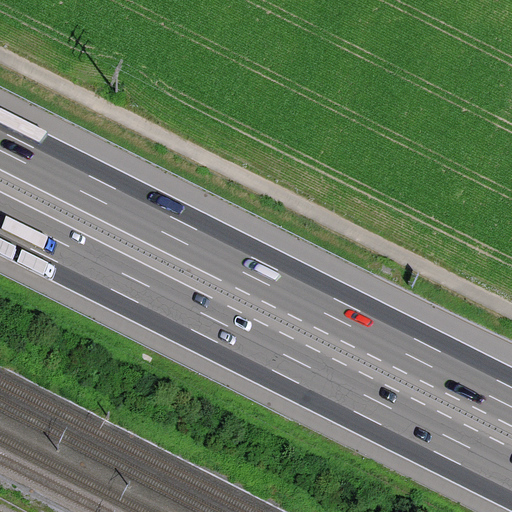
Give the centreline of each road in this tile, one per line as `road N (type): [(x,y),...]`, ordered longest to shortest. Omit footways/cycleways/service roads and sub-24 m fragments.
road 1 (motorway): [(511,396),(0,139)]
road 2 (motorway): [(0,222),(511,479)]
road 3 (track): [(511,310),(0,55)]
